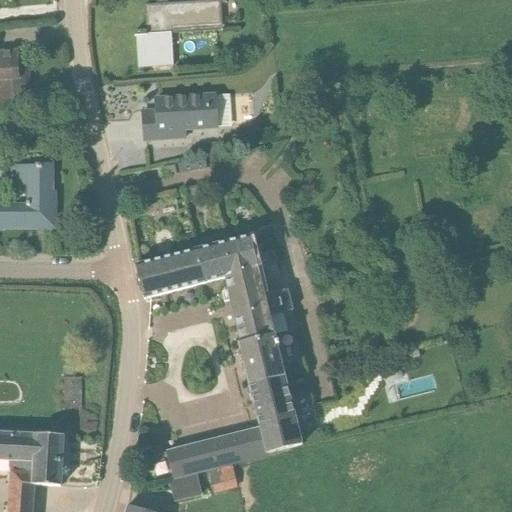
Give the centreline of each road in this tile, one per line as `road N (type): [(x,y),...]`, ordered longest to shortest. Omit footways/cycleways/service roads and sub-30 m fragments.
road 1 (unknown): [(104,180),(214,173),(255,188),(303,325),(315,393)]
road 2 (tertiary): [(123,272),(73,0)]
road 3 (tertiary): [(104,511),(130,358),(123,272)]
road 4 (residential): [(0,269),(123,272)]
